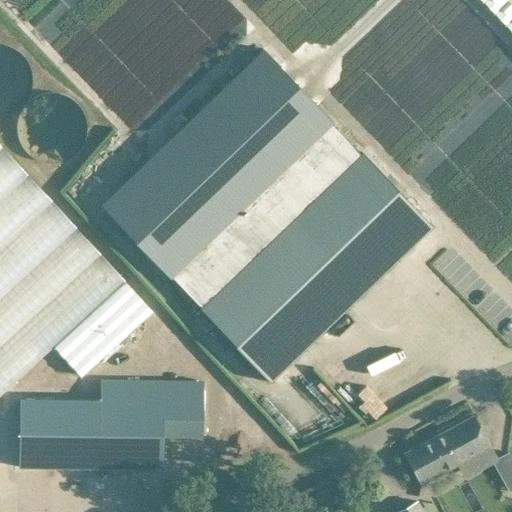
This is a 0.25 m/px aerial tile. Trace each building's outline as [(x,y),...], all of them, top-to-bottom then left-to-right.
[(511,0),(479,0),(511,34),(511,0)] [(263,49),(100,205),(199,309),(270,382),(432,226),(362,152),(263,49)] [(0,393),(52,346),(124,280),(0,147),(0,393)] [(52,346),(81,377),(153,312),(124,280),(52,346)] [(15,407),(14,415),(19,415),(18,467),(162,468),(162,436),(202,436),(203,382),(202,382),(202,401),(163,400),(163,380),(100,380),(100,400),(19,399),(19,407),(15,407)] [(404,453),(413,471),(420,485),(458,464),(466,478),(499,460),(491,446),(483,432),(474,415),(404,453)] [(234,455),(215,462),(218,470),(237,463),(234,455)] [(511,476),(503,481),(509,491),(511,489),(511,476)] [(418,501),(397,511),(438,511),(433,502),(422,508),(418,501)]
